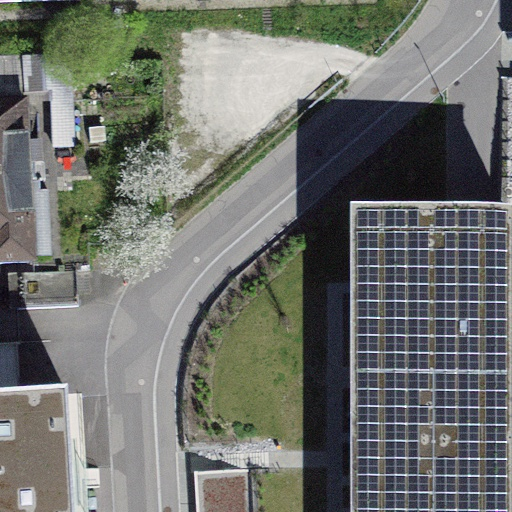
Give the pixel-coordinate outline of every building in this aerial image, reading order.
[(29,107),(0,107),(0,276),(14,277),(34,275),(29,107)] [(476,216),(355,216),(355,363),(355,446),(508,446),(508,216),(476,216)] [(17,310),(79,302),(75,270),(34,275),(14,277),(17,310)] [(20,336),(0,337),(0,388),(22,388),(20,336)] [(74,511),(67,392),(0,396),(0,511),(74,511)] [(508,511),(508,446),(355,446),(355,511),(508,511)]
